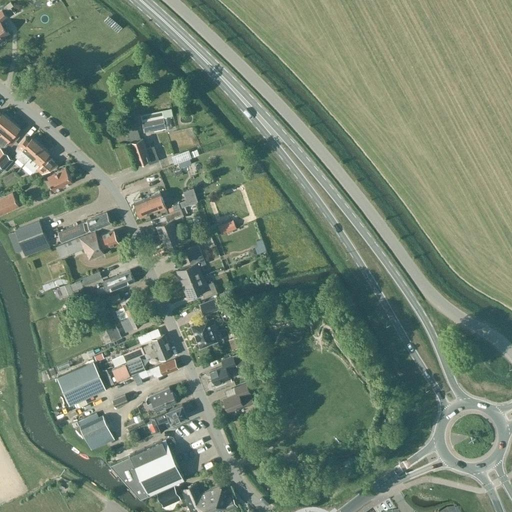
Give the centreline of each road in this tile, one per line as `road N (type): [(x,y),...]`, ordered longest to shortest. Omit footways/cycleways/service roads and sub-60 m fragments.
road 1 (residential): [(265,511),(240,488),(116,197),(0,90)]
road 2 (unclassified): [(511,352),(431,294),(287,114),(171,0)]
road 3 (primary): [(466,405),(383,260),(276,128),(246,103)]
road 4 (primary): [(246,103),(451,412)]
road 5 (track): [(8,388),(18,440),(105,499)]
road 6 (primary): [(246,103),(141,0)]
